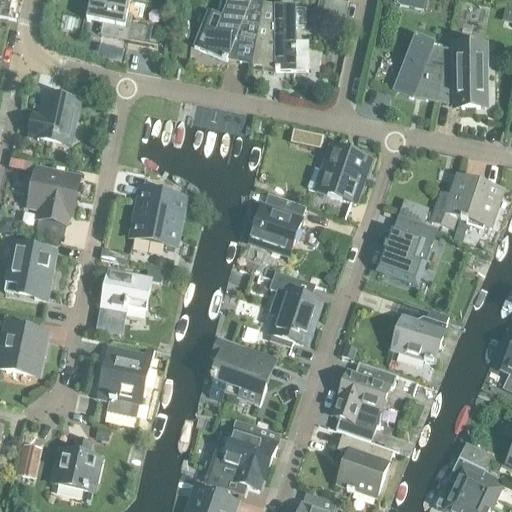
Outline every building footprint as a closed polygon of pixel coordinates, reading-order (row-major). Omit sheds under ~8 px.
[(0,0),(0,18),(8,20),(12,0),(0,0)] [(132,18),(127,17),(130,0),(91,0),(89,10),(86,23),(103,26),(101,37),(148,48),(152,30),(130,25),(132,18)] [(251,67),(252,67),(264,8),(263,8),(252,6),(237,0),(233,0),(224,22),(209,16),(194,50),(210,57),(226,63),(227,64),(228,62),(251,67)] [(320,0),(319,0),(315,19),(344,24),(349,5),(320,0)] [(425,0),(398,0),(396,7),(423,13),(425,0)] [(294,11),(276,11),(264,8),(252,67),(274,71),(275,72),(276,74),(295,74),(295,73),(308,73),(307,45),(294,45),(294,29),(306,29),(306,11),(294,11)] [(511,11),(505,10),(502,21),(511,23),(511,11)] [(413,99),(437,104),(447,54),(433,51),(435,46),(417,39),(395,94),(413,101),(413,99)] [(454,55),(447,54),(437,104),(454,107),(454,110),(486,110),(486,51),(454,51),(454,55)] [(70,143),(78,103),(47,97),(43,119),(32,117),(27,140),(38,142),(69,148),(70,143)] [(323,149),(325,137),(311,135),(307,134),(295,131),(293,131),(291,145),(309,148),(309,146),(323,149)] [(329,148),(313,194),(336,200),(355,207),(368,172),(371,173),(375,164),(337,150),(329,148)] [(12,162),(10,171),(34,176),(35,166),(12,162)] [(68,219),(72,219),(80,182),(41,174),(32,196),(29,211),(41,213),(39,222),(66,228),(68,219)] [(430,224),(452,232),(456,220),(491,231),(496,216),(493,214),(500,193),(458,179),(451,200),(440,196),(430,224)] [(265,207),(263,207),(256,230),(250,246),(289,260),(302,223),(306,211),(268,198),(265,207)] [(165,248),(175,250),(184,206),(168,203),(166,213),(141,208),(134,241),(166,247),(165,248)] [(424,227),(429,213),(406,205),(401,219),(424,227)] [(423,269),(437,234),(400,221),(383,270),(398,276),(410,285),(423,269)] [(48,294),(56,255),(25,249),(15,248),(11,269),(8,284),(18,286),(17,296),(35,299),(47,302),(48,294)] [(103,253),(101,263),(111,265),(127,268),(129,258),(123,257),(103,253)] [(146,282),(160,284),(161,274),(148,272),(146,282)] [(123,326),(126,308),(148,309),(152,283),(136,280),(108,275),(106,285),(101,312),(106,313),(104,323),(123,326)] [(272,314),(271,314),(271,318),(278,318),(272,337),(302,347),(304,341),(309,343),(322,304),(285,292),(283,299),(278,297),(272,314)] [(425,364),(434,367),(444,334),(443,334),(448,320),(429,313),(424,328),(405,322),(395,354),(425,363),(425,364)] [(6,369),(7,374),(21,372),(38,376),(46,336),(8,328),(0,368),(6,369)] [(222,405),(225,397),(259,410),(270,380),(262,377),(267,363),(242,354),(224,348),(220,359),(218,364),(211,383),(215,384),(209,400),(222,405)] [(346,348),(342,359),(353,363),(357,352),(346,348)] [(511,350),(509,356),(502,373),(511,377),(511,350)] [(153,362),(110,352),(100,399),(111,401),(107,417),(136,424),(140,408),(149,371),(151,371),(153,362)] [(345,384),(348,385),(336,421),(340,422),(336,434),(370,445),(375,430),(379,430),(380,418),(381,418),(394,379),(359,367),(356,377),(348,375),(345,384)] [(270,457),(274,458),(277,449),(280,439),(247,428),(241,426),(239,432),(234,430),(232,437),(230,437),(225,439),(221,451),(224,455),(226,456),(221,471),(242,477),(239,487),(258,493),(270,457)] [(268,429),(258,426),(256,431),(266,434),(268,429)] [(98,430),(95,442),(108,444),(111,433),(98,430)] [(377,502),(392,456),(372,450),(343,439),(338,453),(349,457),(338,489),(377,502)] [(84,494),(93,496),(101,461),(89,458),(92,445),(77,442),(74,455),(61,452),(54,486),(84,492),(84,494)] [(476,453),(466,448),(459,462),(469,467),(476,453)] [(26,449),(19,478),(35,482),(41,453),(26,449)] [(456,488),(444,511),(490,511),(500,493),(494,490),(495,488),(498,481),(469,467),(459,462),(448,485),(456,488)] [(190,511),(233,511),(236,505),(198,491),(190,511)] [(335,511),(337,507),(326,503),(323,511),(315,511),(302,508),(300,511),(335,511)]
